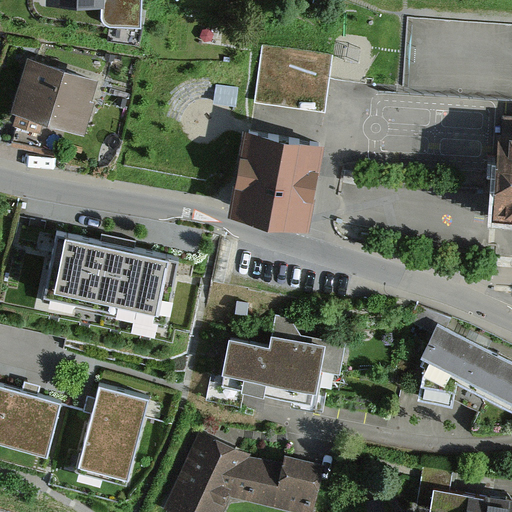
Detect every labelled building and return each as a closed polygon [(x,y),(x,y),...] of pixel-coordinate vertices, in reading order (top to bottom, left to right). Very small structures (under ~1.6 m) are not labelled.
[(99,82),(28,62),(9,125),(40,134),(42,125),(84,137),(99,82)] [(511,226),(511,116),(502,116),(494,226),(511,226)] [(319,143),(251,131),(237,211),(304,223),(319,143)] [(189,262),(52,233),(36,309),(172,338),(189,262)] [(269,336),(231,328),(221,376),(292,390),(290,397),(315,403),(323,363),(340,367),(345,340),(301,332),(289,314),(274,311),(269,336)] [(511,386),(511,371),(417,320),(397,356),(499,411),(511,386)] [(0,433),(47,446),(61,394),(0,377),(0,433)] [(99,381),(77,466),(126,479),(148,393),(99,381)] [(189,433),(154,511),(199,511),(207,496),(268,511),(297,511),(310,465),(189,433)] [(511,511),(511,505),(448,494),(452,471),(424,466),(415,511),(511,511)] [(390,511),(386,494),(359,500),(361,511),(390,511)]
